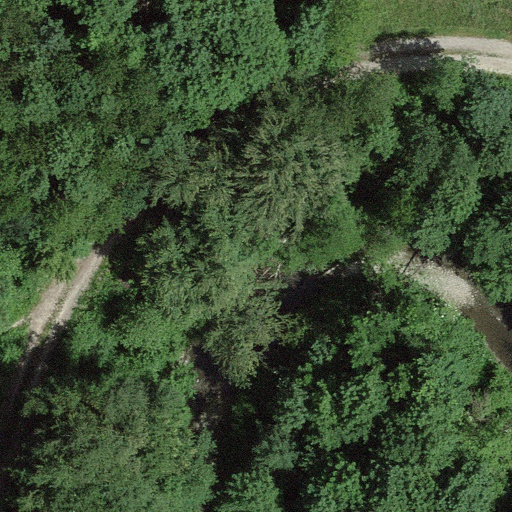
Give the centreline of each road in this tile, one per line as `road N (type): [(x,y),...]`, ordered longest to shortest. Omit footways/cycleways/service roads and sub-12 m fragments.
road 1 (track): [(511,48),(437,38),(340,53),(166,155),(77,267)]
road 2 (track): [(77,267),(0,482)]
